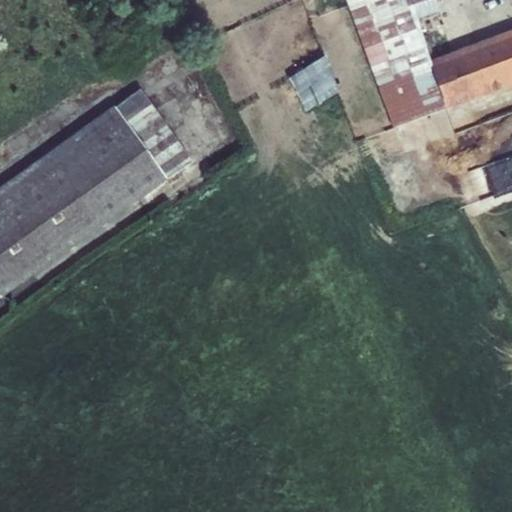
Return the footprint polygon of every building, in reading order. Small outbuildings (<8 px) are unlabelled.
[(345,0),(391,129),(511,84),(511,31),(429,62),(413,6),(429,0),(345,0)] [(338,92),(326,57),(289,77),(305,112),(338,92)] [(141,90),(116,109),(166,179),(193,162),(141,90)] [(114,107),(0,191),(0,300),(0,301),(168,181),(166,179),(116,109),(114,107)] [(511,155),(466,172),(475,199),(511,185),(511,155)]
